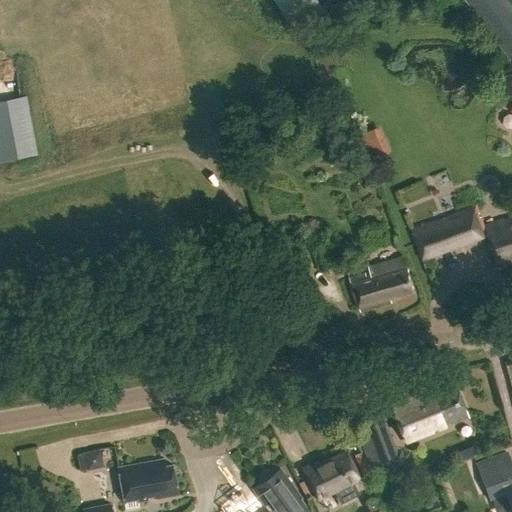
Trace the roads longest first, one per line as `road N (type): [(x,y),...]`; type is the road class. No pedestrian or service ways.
road 1 (unclassified): [(0,422),(302,368)]
road 2 (unclassified): [(302,368),(511,330)]
road 3 (residential): [(302,368),(293,406),(224,426),(198,438),(191,452)]
